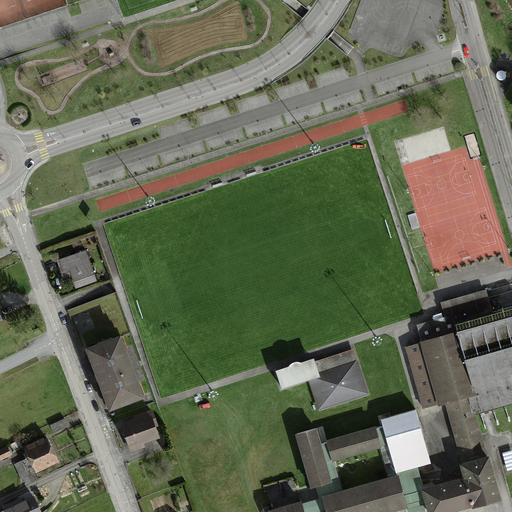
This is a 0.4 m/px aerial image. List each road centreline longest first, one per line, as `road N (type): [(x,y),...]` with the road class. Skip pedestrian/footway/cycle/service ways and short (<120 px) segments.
road 1 (tertiary): [(20,171),(246,86),(304,49),(342,0)]
road 2 (tertiary): [(326,0),(294,38),(244,71),(12,143)]
road 3 (residential): [(126,511),(59,337)]
road 4 (residential): [(464,0),(511,172)]
road 5 (residential): [(59,337),(2,195)]
